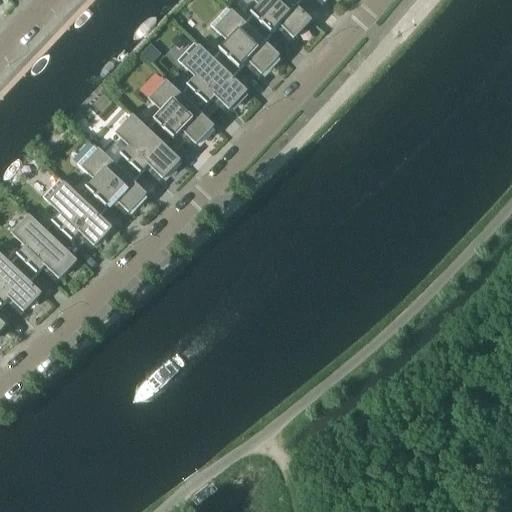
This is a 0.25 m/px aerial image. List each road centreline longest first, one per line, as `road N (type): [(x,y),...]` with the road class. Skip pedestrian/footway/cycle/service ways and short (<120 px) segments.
road 1 (residential): [(0,386),(199,199),(380,0)]
road 2 (unknown): [(283,463),(328,444),(389,394),(452,340),(511,270)]
